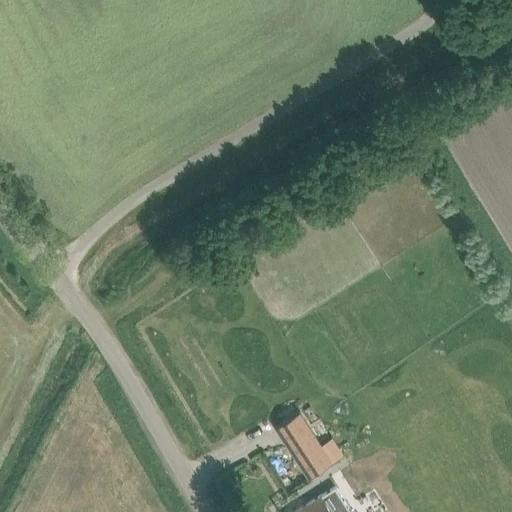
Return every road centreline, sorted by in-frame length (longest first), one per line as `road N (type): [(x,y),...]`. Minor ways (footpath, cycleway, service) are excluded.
road 1 (unknown): [(55,274),(187,170),(411,35),(445,0)]
road 2 (unclassified): [(207,511),(109,345),(0,202)]
